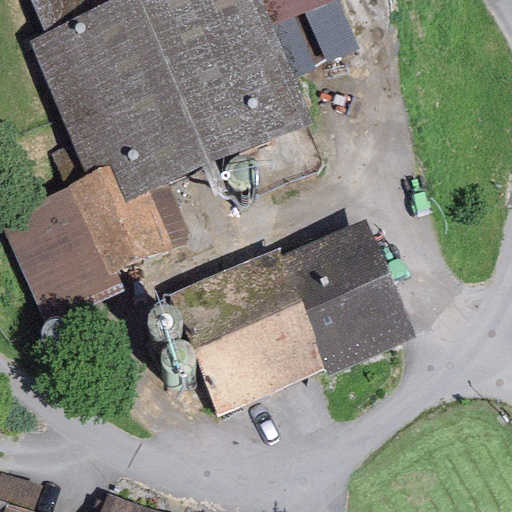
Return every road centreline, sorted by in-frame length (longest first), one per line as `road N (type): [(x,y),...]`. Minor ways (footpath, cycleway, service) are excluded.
road 1 (unclassified): [(284,506),(123,461),(0,383)]
road 2 (unclassified): [(284,506),(365,425),(503,349)]
